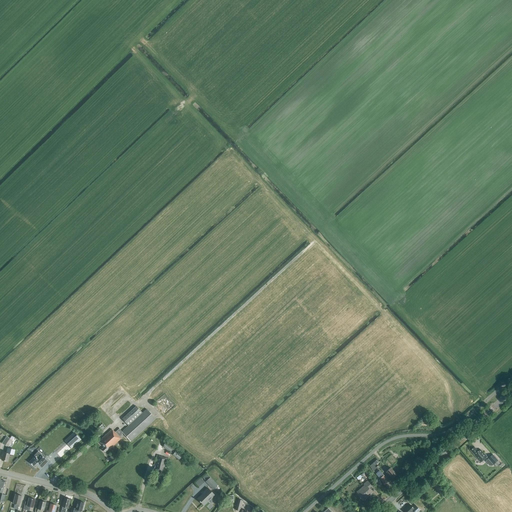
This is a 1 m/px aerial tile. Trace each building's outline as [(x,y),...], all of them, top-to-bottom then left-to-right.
[(142,413),(136,406),(122,419),(128,426),(122,432),(119,429),(115,432),(114,432),(112,429),(102,439),(99,442),(104,447),(102,449),(105,452),(109,449),(125,435),(130,442),(155,419),(147,409),(142,413)] [(75,433),(70,437),(74,441),(69,445),(72,449),(82,440),(75,433)] [(8,448),(12,441),(13,440),(6,436),(2,444),(8,448)] [(173,447),(166,442),(162,447),(170,452),(173,454),(172,455),(179,460),(183,455),(176,450),(177,449),(174,447),(173,447)] [(479,451),(474,447),(471,451),(475,455),(474,455),(481,463),(487,457),(481,450),(479,451)] [(13,455),(14,451),(8,450),(7,453),(4,452),(1,460),(8,462),(10,454),(13,455)] [(35,456),(29,462),(33,466),(37,462),(40,465),(45,459),(41,455),(42,454),(38,451),(34,456),(35,456)] [(164,470),(168,458),(157,455),(154,466),(155,466),(155,467),(154,470),(158,471),(158,473),(162,475),(164,469),(164,470)] [(393,465),(397,461),(392,455),(388,459),(393,465)] [(494,465),(498,461),(493,455),(488,459),(494,465)] [(379,461),(377,459),(369,466),(373,471),(377,468),(374,466),(379,461)] [(395,477),(396,476),(396,475),(390,468),(386,472),(392,479),(394,477),(395,477)] [(385,485),(389,481),(380,471),(376,474),(380,479),(379,479),(385,485)] [(365,480),(368,477),(363,472),(360,474),(365,480)] [(210,477),(206,482),(213,490),(218,486),(210,477)] [(199,487),(204,482),(201,478),(195,483),(199,487)] [(379,488),(383,485),(377,479),(373,482),(379,488)] [(439,480),(433,485),(442,494),(447,490),(439,480)] [(364,500),(372,493),(368,489),(372,486),(367,481),(364,484),(365,485),(357,492),(364,500)] [(204,505),(214,495),(208,488),(204,492),(198,499),(204,505)] [(19,505),(22,496),(15,494),(13,503),(15,504),(13,508),(18,510),(19,505)] [(33,508),(35,500),(29,498),(28,503),(25,502),(23,510),(29,511),(30,507),(33,508)] [(68,498),(67,499),(64,498),(62,507),(63,507),(61,511),(65,511),(66,508),(68,508),(70,500),(69,499),(68,498)] [(44,511),(46,503),(40,501),(37,509),(38,509),(36,511),(39,511),(41,510),(44,511)] [(84,503),(78,501),(75,508),(72,507),(70,511),(80,511),(81,511),(82,511),(84,503)]
